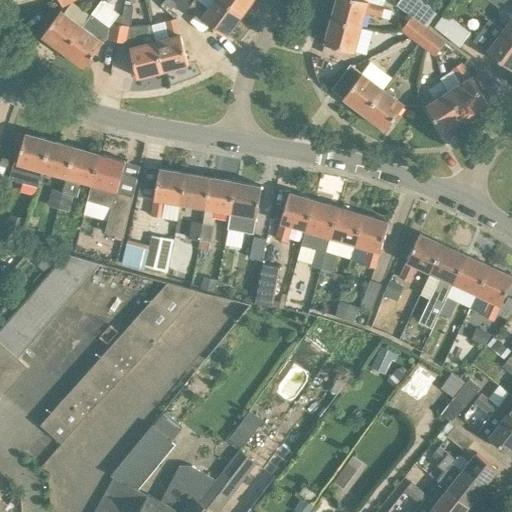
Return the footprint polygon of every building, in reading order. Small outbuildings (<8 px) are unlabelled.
[(176,4),(171,0),(164,0),(160,6),(168,14),(176,4)] [(244,14),(224,0),(216,0),(209,8),(202,3),(197,0),(190,10),(227,37),(244,14)] [(224,0),(244,14),(254,0),(224,0)] [(336,0),(331,18),(361,27),(364,14),(382,19),(385,9),(386,7),(362,0),(336,0)] [(420,24),(424,27),(434,13),(417,0),(401,0),(397,6),(411,17),(420,24)] [(486,0),(499,10),(507,0),(506,0),(486,0)] [(164,72),(157,42),(145,45),(142,32),(129,35),(133,7),(126,5),(124,16),(119,42),(127,44),(132,55),(137,78),(164,72)] [(385,9),(382,19),(390,22),(393,11),(385,9)] [(63,52),(83,26),(61,10),(42,36),(63,52)] [(83,26),(63,52),(84,68),(101,44),(107,40),(119,42),(124,16),(112,13),(109,27),(92,14),(83,26)] [(434,28),(459,48),(471,32),(445,13),(434,28)] [(420,24),(411,17),(401,31),(410,38),(420,24)] [(171,38),(157,42),(164,72),(189,65),(177,18),(166,21),(171,38)] [(361,27),(331,18),(324,44),(354,51),(361,27)] [(511,37),(504,31),(489,20),(480,33),(481,33),(474,42),(511,69),(511,37)] [(424,27),(420,24),(410,38),(418,44),(429,30),(428,30),(424,27)] [(429,30),(418,44),(427,51),(437,37),(429,30)] [(445,42),(437,37),(427,51),(435,56),(444,43),(445,42)] [(462,83),(449,91),(466,118),(488,104),(463,64),(453,70),(462,83)] [(365,115),(384,89),(363,73),(343,99),(365,115)] [(405,105),(384,89),(365,115),(386,131),(405,105)] [(443,132),(466,118),(449,91),(427,104),(443,132)] [(25,133),(18,163),(14,162),(9,179),(37,187),(50,140),(25,133)] [(67,176),(75,147),(50,140),(37,187),(38,187),(43,169),(67,176)] [(100,154),(75,147),(67,176),(63,192),(58,209),(69,212),(73,196),(77,197),(82,179),(93,182),(100,154)] [(126,161),(100,154),(93,182),(87,201),(111,208),(104,233),(123,238),(133,197),(117,193),(126,161)] [(10,160),(1,158),(0,163),(0,166),(8,168),(10,160)] [(180,203),(185,173),(159,168),(151,215),(162,217),(165,200),(180,203)] [(211,177),(185,173),(180,203),(206,208),(211,177)] [(231,212),(236,182),(211,177),(206,208),(231,212)] [(262,186),(236,182),(231,212),(246,215),(243,231),(254,233),(262,186)] [(47,206),(58,209),(63,192),(52,189),(47,206)] [(291,224),(306,228),(314,200),(289,193),(276,238),(286,241),(291,224)] [(326,253),(331,236),(339,207),(314,200),(306,228),(301,246),(315,250),(310,267),(321,270),(326,253)] [(364,214),(339,207),(331,236),(355,243),(352,255),(364,214)] [(364,214),(352,255),(367,260),(366,264),(376,267),(389,222),(364,214)] [(10,227),(20,231),(23,222),(13,218),(10,227)] [(188,239),(200,241),(203,224),(191,222),(188,239)] [(203,224),(200,241),(210,243),(213,226),(203,224)] [(416,266),(430,272),(443,244),(419,233),(399,276),(409,281),(416,266)] [(262,260),(265,241),(255,239),(252,258),(262,260)] [(143,269),(144,266),(148,245),(128,240),(121,264),(143,269)] [(209,250),(210,243),(200,242),(199,248),(209,250)] [(466,254),(443,244),(430,272),(440,277),(419,323),(431,329),(438,314),(446,297),(453,283),(466,254)] [(148,245),(144,266),(164,272),(170,251),(148,245)] [(326,253),(321,270),(332,273),(337,256),(326,253)] [(453,283),(477,294),(491,266),(466,254),(453,283)] [(100,265),(73,257),(65,255),(0,329),(0,390),(5,395),(28,367),(18,358),(100,265)] [(47,274),(57,264),(47,255),(37,265),(47,274)] [(257,303),(273,305),(274,298),(279,266),(263,263),(257,303)] [(511,281),(511,275),(491,266),(477,294),(490,300),(483,315),(494,320),(511,281)] [(319,276),(321,270),(310,267),(309,273),(319,276)] [(218,280),(203,276),(201,289),(215,292),(218,280)] [(371,311),(381,285),(370,281),(360,307),(371,311)] [(398,300),(404,286),(390,281),(385,295),(398,300)] [(40,426),(54,438),(61,444),(91,410),(129,370),(154,344),(161,335),(171,324),(198,292),(167,283),(40,426)] [(284,308),(286,299),(287,295),(282,293),(281,299),(274,298),(273,305),(284,308)] [(446,297),(438,314),(450,319),(457,303),(446,297)] [(335,317),(354,322),(358,308),(339,302),(335,317)] [(485,345),(490,333),(476,327),(471,338),(485,345)] [(506,349),(498,342),(492,350),(500,356),(506,349)] [(382,347),(372,369),(383,374),(394,353),(382,347)] [(503,366),(511,372),(511,371),(511,360),(509,358),(503,366)] [(402,367),(394,375),(400,380),(408,372),(402,367)] [(464,383),(453,397),(465,406),(480,388),(469,380),(466,384),(464,383)] [(482,408),(489,400),(481,394),(475,402),(482,408)] [(511,395),(511,394),(510,395),(509,394),(498,407),(497,407),(494,411),(511,424),(511,395)] [(491,415),(480,430),(488,436),(510,454),(511,451),(511,424),(494,411),(497,407),(489,400),(482,408),(491,415)] [(229,440),(241,449),(262,422),(250,413),(229,440)] [(138,511),(148,495),(139,490),(175,446),(172,442),(180,432),(180,424),(167,415),(163,415),(153,426),(152,426),(110,476),(113,477),(93,511),(138,511)] [(447,436),(455,427),(450,423),(442,432),(438,438),(443,441),(447,437),(447,436)] [(455,427),(447,436),(447,437),(465,452),(474,442),(455,427)] [(441,461),(447,454),(439,447),(433,454),(441,461)] [(215,511),(223,504),(221,502),(253,461),(240,451),(216,480),(201,498),(198,504),(191,499),(182,510),(180,511),(215,511)] [(476,452),(468,462),(459,455),(456,460),(453,464),(483,488),(498,469),(476,452)] [(437,482),(468,507),(483,488),(453,464),(456,460),(447,454),(441,461),(437,466),(444,472),(437,481),(438,482),(437,482)] [(148,494),(148,495),(138,511),(174,511),(177,507),(182,510),(191,499),(198,504),(201,498),(216,480),(192,467),(179,466),(161,500),(148,494)] [(463,511),(468,507),(437,482),(426,496),(427,497),(425,499),(424,500),(432,506),(439,511),(463,511)] [(413,497),(418,490),(409,484),(404,490),(413,497)] [(297,511),(310,511),(315,506),(313,505),(319,496),(305,486),(298,494),(303,498),(294,510),(297,511)] [(439,511),(432,506),(424,500),(425,499),(427,497),(426,496),(418,490),(413,497),(422,504),(414,511),(439,511)]
